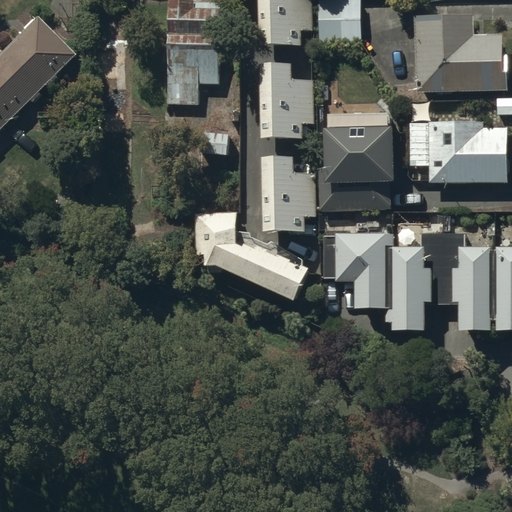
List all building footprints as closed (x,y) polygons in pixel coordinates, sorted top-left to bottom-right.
[(228,0),(169,0),(168,103),(200,103),(201,80),(221,80),(222,38),(228,38),(228,0)] [(259,0),(260,45),(303,45),(304,28),(314,28),(314,0),(259,0)] [(361,0),(331,0),(322,0),(323,40),(363,39),(361,0)] [(418,30),(418,87),(509,86),(509,65),(505,65),(505,29),(476,29),(476,11),(416,11),(416,16),(407,16),(407,30),(418,30)] [(41,14),(0,53),(0,126),(78,52),(41,14)] [(294,60),(261,60),(260,140),(304,140),(304,125),(312,125),(313,79),(294,79),(294,60)] [(331,121),(327,119),(328,167),(320,167),(321,208),(392,206),(392,174),(398,174),(396,118),(392,118),(392,107),(331,108),(331,121)] [(431,119),(411,120),(411,161),(429,161),(430,179),(509,178),(508,123),(486,123),(485,114),(431,115),(431,119)] [(230,130),(203,126),(200,149),(227,153),(230,130)] [(296,152),(265,151),(263,230),(307,231),(307,215),(316,216),(317,169),(296,169),(296,152)] [(297,293),(312,260),(305,256),(306,254),(273,234),(270,238),(254,232),(253,224),(239,225),(238,208),(195,211),(198,250),(206,250),(206,259),(219,259),(297,293)] [(397,225),(338,223),(338,241),(325,241),(324,274),(358,275),(357,300),(388,301),(387,313),(395,313),(395,321),(429,322),(430,301),(461,302),(460,322),(511,323),(511,239),(466,238),(466,230),(423,229),(423,240),(396,239),(397,225)]
